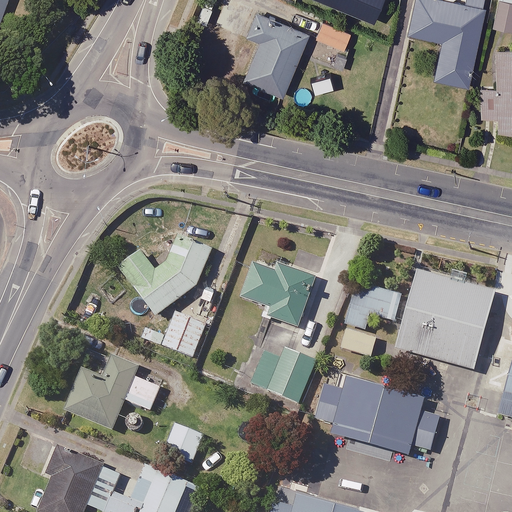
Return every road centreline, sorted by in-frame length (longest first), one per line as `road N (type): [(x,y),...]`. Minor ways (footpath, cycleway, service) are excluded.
road 1 (tertiary): [(140,143),(511,222)]
road 2 (secondary): [(65,196),(0,349)]
